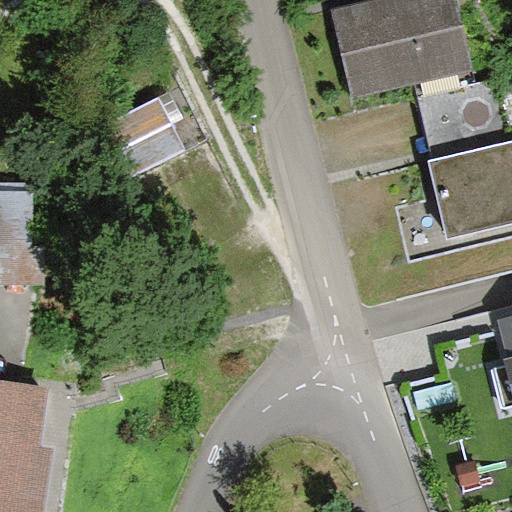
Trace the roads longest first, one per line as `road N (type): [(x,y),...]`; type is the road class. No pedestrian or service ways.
road 1 (residential): [(347,367),(265,0)]
road 2 (residential): [(195,511),(238,436),(289,389),(347,367)]
road 3 (residential): [(406,511),(347,367)]
